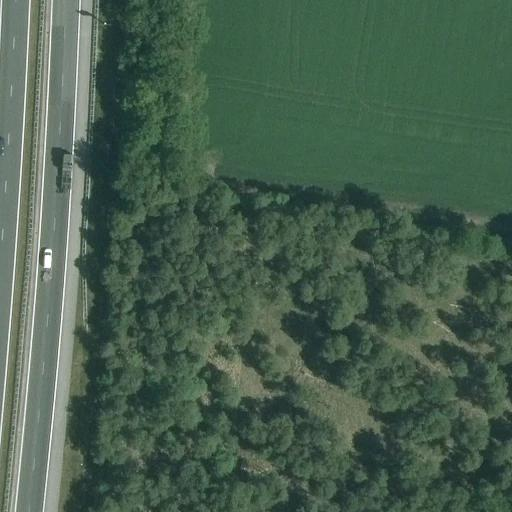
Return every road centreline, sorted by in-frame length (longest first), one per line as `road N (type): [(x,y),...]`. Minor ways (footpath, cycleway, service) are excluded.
road 1 (motorway): [(28,511),(69,0)]
road 2 (motorway): [(16,0),(0,262)]
